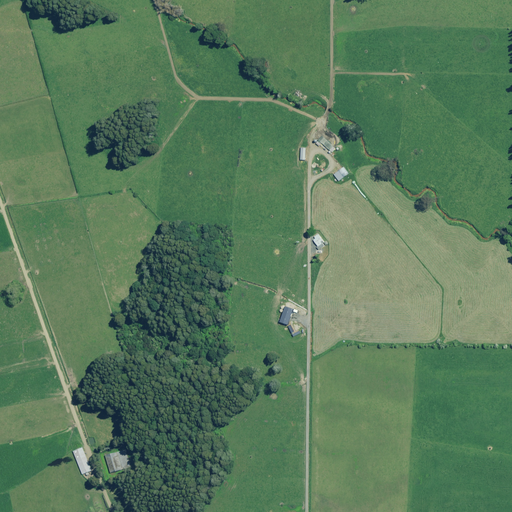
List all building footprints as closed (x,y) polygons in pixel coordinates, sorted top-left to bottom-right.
[(316,143),(319,146),(322,143),(333,152),(336,148),(322,136),(316,143)] [(349,174),(344,168),(334,175),(339,181),(349,174)] [(324,242),(318,234),(312,239),(318,246),(317,247),(319,250),(324,246),(322,243),(324,242)] [(92,471),(83,448),(74,451),(83,474),(86,473),(87,476),(90,475),(89,472),(92,471)] [(129,467),(124,450),(105,455),(110,473),(129,467)]
